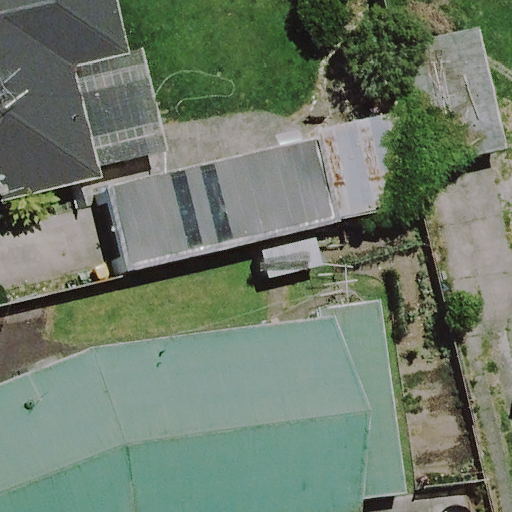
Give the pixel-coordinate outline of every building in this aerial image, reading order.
[(102,60),(87,0),(0,0),(0,206),(76,189),(73,177),(145,161),(120,55),(102,60)] [(454,40),(385,55),(410,175),(479,160),(454,40)] [(83,199),(104,283),(391,213),(370,129),(83,199)] [(61,358),(0,381),(0,511),(334,511),(334,509),(386,503),(361,308),(300,315),(301,328),(61,358)] [(511,330),(498,411),(511,413),(511,330)]
